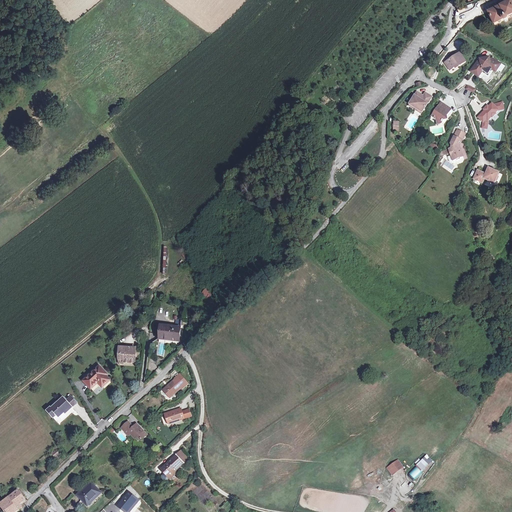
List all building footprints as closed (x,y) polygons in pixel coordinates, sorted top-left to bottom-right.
[(511,2),(489,13),(494,25),(503,20),(505,22),(506,22),(507,21),(508,20),(508,18),(511,15),(511,2)] [(459,53),(445,63),(450,70),(458,65),(459,66),(465,61),(459,53)] [(478,62),(471,71),(476,75),(481,70),(482,71),(485,70),(485,72),(489,71),(489,70),(492,69),(493,68),(495,70),(497,67),(498,68),(501,65),(493,59),(490,59),(489,58),(487,58),(483,59),(481,59),(481,61),(478,62)] [(417,92),(410,104),(422,112),(432,97),(426,93),(424,96),(422,99),(420,97),(421,95),(417,92)] [(451,109),(441,102),(432,116),(437,120),(437,125),(440,124),(442,122),(443,123),(444,122),(443,121),(445,121),(447,118),(447,116),(451,109)] [(487,119),(483,122),(488,123),(488,120),(491,117),(492,118),(495,114),(498,110),(503,110),(502,103),(494,104),(493,105),(492,104),(488,107),(485,110),(482,114),(487,119)] [(421,114),(422,112),(410,104),(408,105),(421,114)] [(465,134),(457,130),(451,144),(453,145),(452,146),(452,147),(452,148),(450,149),(449,149),(453,160),(455,159),(457,161),(460,159),(461,157),(463,157),(460,147),(465,134)] [(478,171),(474,179),(482,183),(484,179),(494,183),(495,182),(497,181),(499,177),(498,175),(499,173),(489,168),(487,172),(486,174),(483,173),(478,171)] [(203,293),(208,298),(212,294),(207,289),(203,293)] [(161,326),(160,340),(180,341),(181,327),(161,326)] [(135,356),(136,356),(136,348),(132,348),(119,347),(119,360),(124,360),(124,363),(135,363),(135,356)] [(106,376),(107,374),(100,367),(84,381),(91,389),(98,383),(102,387),(110,380),(106,376)] [(163,390),(169,397),(175,392),(176,393),(181,388),(182,389),(185,386),(183,383),(186,381),(180,374),(177,377),(178,378),(175,381),(175,380),(163,390)] [(63,398),(58,403),(51,410),(50,409),(47,412),(53,418),(56,415),(58,418),(63,413),(71,407),(66,401),(63,398)] [(71,407),(63,413),(65,415),(76,405),(70,398),(66,401),(71,407)] [(165,414),(169,424),(185,419),(182,411),(181,408),(165,414)] [(189,409),(182,411),(185,419),(192,416),(189,409)] [(135,438),(138,436),(141,440),(147,435),(137,424),(134,427),(128,422),(122,428),(127,434),(126,434),(128,436),(131,433),(135,438)] [(176,455),(184,463),(184,464),(189,459),(180,450),(176,455)] [(426,454),(415,465),(422,471),(432,461),(426,454)] [(168,478),(175,471),(184,463),(176,455),(161,470),(164,473),(161,476),(161,478),(163,480),(166,481),(168,478)] [(398,461),(388,468),(392,475),(403,467),(398,461)] [(416,467),(408,473),(414,480),(421,473),(416,467)] [(175,471),(168,478),(170,480),(177,473),(175,471)] [(88,505),(100,493),(91,483),(78,495),(88,505)] [(18,491),(11,496),(0,504),(5,511),(16,511),(21,508),(22,507),(20,504),(25,500),(18,491)] [(118,506),(124,511),(127,511),(132,506),(138,499),(129,492),(118,506)]
